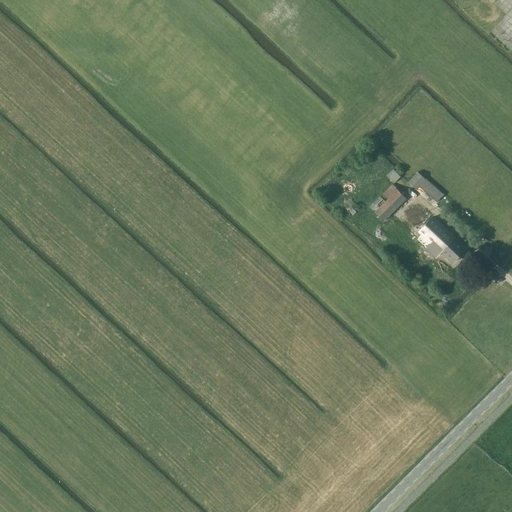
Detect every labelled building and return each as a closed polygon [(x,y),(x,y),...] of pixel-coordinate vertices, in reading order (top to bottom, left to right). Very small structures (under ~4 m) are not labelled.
[(393,169),(387,175),(394,182),(400,176),(393,169)] [(419,186),(426,179),(418,172),(409,182),(416,189),(419,186)] [(426,179),(419,186),(436,201),(443,194),(427,178),(426,179)] [(385,220),(407,198),(394,184),(384,193),(389,198),(376,211),(385,220)] [(390,217),(382,226),(411,255),(420,246),(390,217)] [(454,262),(467,248),(434,217),(421,230),(433,241),(427,247),(437,257),(443,251),(454,262)]
